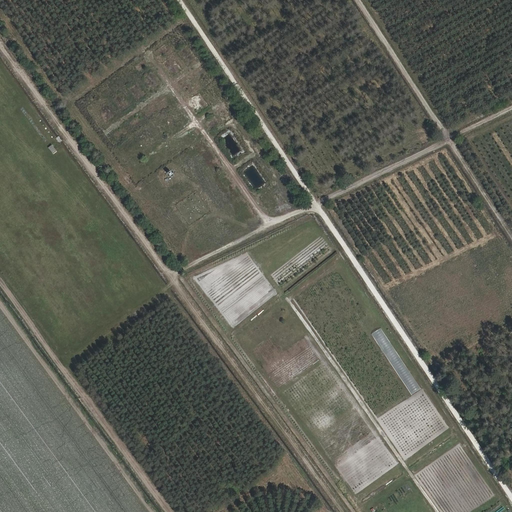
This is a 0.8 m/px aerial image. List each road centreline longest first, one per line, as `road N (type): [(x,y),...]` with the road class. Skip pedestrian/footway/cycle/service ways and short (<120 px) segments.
road 1 (track): [(0,46),(168,276),(511,107)]
road 2 (track): [(317,203),(511,498)]
road 3 (track): [(168,276),(340,511)]
road 4 (track): [(0,280),(168,511)]
road 5 (track): [(359,0),(511,235)]
road 6 (track): [(317,203),(181,0)]
